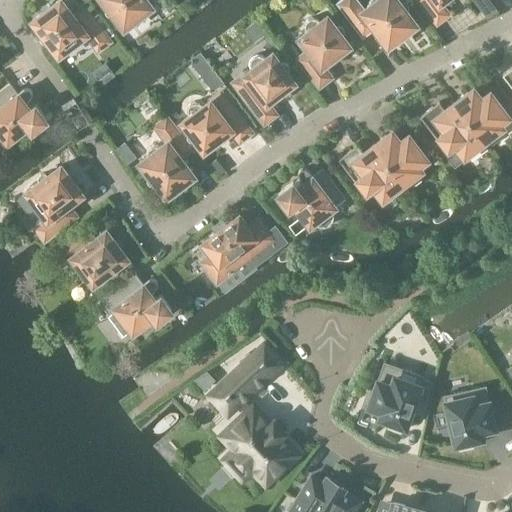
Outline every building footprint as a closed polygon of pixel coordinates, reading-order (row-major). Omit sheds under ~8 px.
[(47,42),(48,42),(58,54),(68,47),(70,48),(71,48),(73,48),(75,48),(76,47),(77,46),(78,45),(79,43),(79,42),(80,38),(86,33),(98,49),(109,40),(85,9),(75,17),(61,0),(57,0),(32,19),(42,33),(41,34),(41,35),(40,36),(40,38),(40,39),(41,40),(42,41),(43,42),(44,42),(45,43),(46,43),(47,42)] [(111,16),(114,15),(123,27),(131,22),(136,23),(138,23),(139,23),(140,22),(142,21),(143,20),(144,19),(145,17),(146,16),(146,14),(146,13),(146,12),(146,10),(152,6),(147,0),(102,0),(107,6),(106,7),(105,8),(105,10),(105,11),(105,12),(106,13),(106,14),(107,15),(108,15),(109,16),(110,16),(111,16)] [(416,23),(408,12),(409,8),(409,6),(409,5),(408,4),(408,3),(407,2),(406,2),(405,1),(404,1),(400,1),(398,0),(369,0),(369,2),(368,5),(362,9),(355,0),(342,0),(339,3),(363,34),(373,26),(388,45),(416,23)] [(441,0),(419,0),(436,22),(448,13),(439,2),(441,0)] [(305,29),(306,31),(298,36),(308,49),(298,57),(319,85),(330,76),(322,65),(350,44),(327,15),(319,20),(318,19),(317,18),(315,18),(313,17),(311,17),(310,18),(309,18),(307,19),(307,20),(305,21),(305,23),(304,25),(304,27),(304,28),(305,29)] [(251,68),(233,81),(264,122),(275,113),(267,102),(295,81),(287,71),(289,69),(289,66),(288,63),(286,62),(283,61),(280,62),(272,51),(264,58),(262,56),(261,56),(261,55),(260,55),(259,55),(258,55),(257,55),(256,55),(255,55),(254,55),(253,56),(252,56),(252,57),(251,58),(250,59),(250,60),(250,61),(249,62),(249,63),(250,64),(250,65),(251,68)] [(198,54),(188,61),(188,62),(195,71),(205,64),(198,55),(198,54)] [(511,65),(502,73),(511,86),(511,65)] [(24,88),(23,88),(18,93),(10,82),(0,89),(0,139),(1,139),(3,139),(5,137),(7,141),(29,124),(32,128),(46,117),(35,103),(31,96),(32,95),(32,94),(32,92),(32,91),(31,90),(31,89),(29,88),(28,87),(27,87),(26,87),(24,88)] [(473,86),(454,101),(484,140),(487,138),(492,140),(499,134),(499,129),(503,125),(500,122),(509,115),(490,90),(481,97),(473,86)] [(188,115),(181,121),(189,131),(189,132),(188,133),(188,134),(187,135),(187,136),(188,137),(188,138),(188,139),(189,139),(189,140),(190,140),(191,141),(192,141),(193,141),(194,141),(195,141),(196,140),(203,150),(231,129),(240,140),(251,131),(220,91),(202,105),(200,102),(199,102),(198,102),(197,101),(196,101),(195,101),(194,101),(193,102),(192,102),(191,103),(190,103),(189,104),(189,105),(188,105),(188,106),(187,107),(187,108),(187,109),(187,110),(187,111),(187,112),(187,113),(187,114),(188,115)] [(452,164),(484,140),(454,101),(445,108),(439,100),(420,115),(437,137),(439,135),(448,146),(442,151),(452,164)] [(146,152),(145,157),(139,161),(149,174),(147,178),(147,180),(148,181),(148,182),(149,183),(150,184),(152,185),(154,185),(156,184),(166,196),(194,175),(180,155),(190,147),(166,116),(155,125),(167,140),(161,144),(158,144),(156,144),(154,145),(153,145),(151,146),(149,147),(148,149),(147,150),(146,152)] [(409,133),(400,140),(392,129),(372,144),(402,183),(405,181),(410,183),(418,177),(417,172),(422,168),(419,165),(427,158),(409,133)] [(402,183),(372,144),(363,151),(357,143),(338,158),(355,180),(358,178),(367,189),(372,185),(383,198),(402,183)] [(41,214),(43,214),(47,219),(35,227),(44,239),(75,215),(68,204),(83,193),(61,164),(26,191),(30,197),(29,200),(29,202),(29,203),(30,205),(30,206),(31,207),(32,209),(33,211),(34,211),(36,213),(37,213),(39,214),(40,214),(41,214)] [(298,174),(298,175),(302,183),(297,186),(293,180),(278,191),(289,206),(293,203),(309,224),(314,221),(316,224),(318,225),(320,226),(322,226),(324,226),(326,225),(327,225),(329,224),(330,222),(332,221),(332,219),(333,218),(333,217),(333,215),(333,214),(333,213),(332,211),(331,208),(335,205),(334,204),(345,196),(323,167),(312,175),(308,169),(307,168),(306,168),(305,167),(303,167),(302,167),(301,168),(300,169),(299,170),(298,171),(298,172),(298,174)] [(212,252),(202,260),(217,280),(240,263),(247,271),(286,242),(276,228),(269,233),(258,217),(248,225),(239,213),(203,241),(212,252)] [(72,256),(77,262),(76,263),(76,264),(75,265),(75,267),(76,269),(76,270),(76,271),(77,273),(78,274),(80,275),(81,276),(83,277),(86,278),(88,277),(93,284),(128,257),(106,228),(93,238),(85,228),(54,251),(63,263),(72,256)] [(150,278),(149,279),(143,283),(135,272),(106,295),(114,305),(113,306),(116,309),(114,311),(113,312),(112,314),(112,316),(111,318),(111,320),(111,321),(112,323),(113,325),(114,327),(116,328),(118,329),(119,330),(120,330),(122,330),(124,331),(125,330),(127,330),(130,328),(133,331),(154,315),(157,318),(172,308),(161,293),(155,298),(151,293),(157,287),(157,285),(158,284),(158,283),(158,282),(157,281),(157,280),(156,279),(155,278),(153,278),(152,278),(151,278),(150,278)] [(219,384),(220,385),(237,404),(240,407),(246,413),(223,434),(238,451),(266,481),(297,453),(281,436),(286,432),(274,419),(270,423),(254,406),(251,408),(244,400),(284,363),(265,343),(219,384)] [(423,378),(424,376),(385,362),(369,405),(382,410),(380,417),(389,421),(387,426),(401,431),(403,426),(406,427),(416,397),(423,378)] [(423,378),(416,397),(425,401),(432,381),(423,378)] [(495,428),(486,386),(445,395),(456,444),(458,443),(459,449),(474,446),(473,440),(482,438),(481,431),(495,428)] [(352,511),(360,500),(343,489),(344,487),(327,477),(324,483),(312,475),(289,511),(352,511)] [(410,511),(408,511),(410,507),(405,505),(394,502),(391,511),(410,511)]
